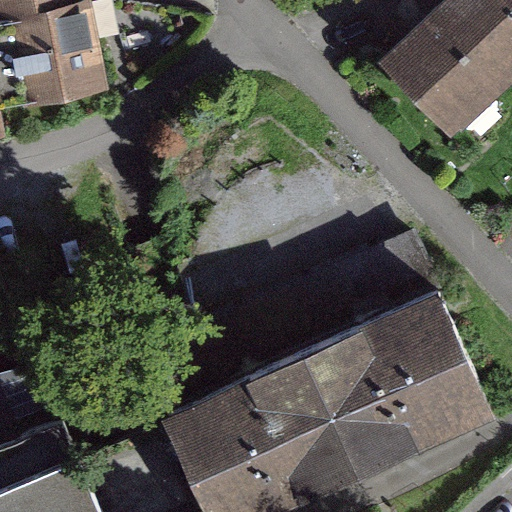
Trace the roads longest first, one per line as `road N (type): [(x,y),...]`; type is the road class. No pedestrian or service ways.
road 1 (unclassified): [(266,21),(511,290)]
road 2 (unclassified): [(0,182),(78,163),(164,112),(266,21)]
